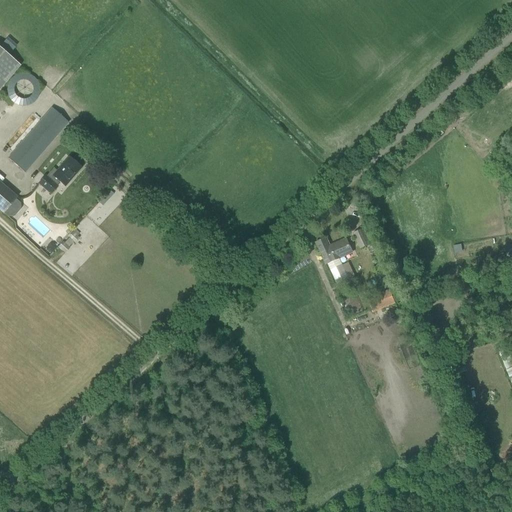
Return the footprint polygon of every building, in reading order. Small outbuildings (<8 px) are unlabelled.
[(0,91),(22,66),(0,47),(0,91)] [(68,122),(52,108),(9,159),(24,172),(68,122)] [(46,177),(45,176),(39,184),(51,194),(58,187),(57,186),(60,182),(65,186),(81,168),(69,157),(57,171),(54,168),(46,177)] [(0,209),(4,213),(17,198),(0,183),(0,209)] [(79,233),(75,230),(69,237),(75,242),(79,238),(77,236),(79,233)] [(363,230),(354,234),(361,249),(369,245),(363,230)] [(349,279),(339,258),(352,252),(346,240),(330,247),(326,239),(317,243),(326,264),(328,263),(338,285),(349,279)] [(70,248),(63,242),(58,247),(65,253),(70,248)] [(396,304),(391,291),(369,299),(374,312),(396,304)] [(401,344),(409,341),(407,334),(398,337),(401,344)]
